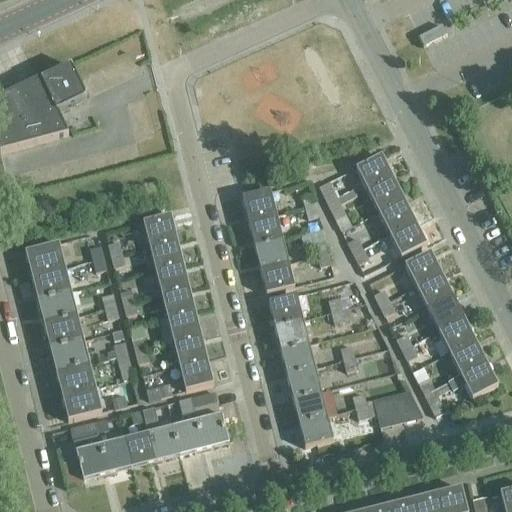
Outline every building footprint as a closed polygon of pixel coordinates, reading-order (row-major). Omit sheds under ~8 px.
[(442,29),(418,41),(423,51),(446,39),(442,29)] [(41,81),(0,100),(0,155),(68,138),(57,115),(87,101),(71,69),(42,83),(41,81)] [(355,173),(367,195),(392,182),(381,160),(355,173)] [(367,195),(378,218),(404,205),(392,182),(367,195)] [(319,191),(330,214),(340,209),(356,201),(353,194),(337,202),(329,186),(319,191)] [(242,202),(248,226),(276,219),(270,195),(242,202)] [(302,200),(305,212),(315,209),(312,198),(302,200)] [(378,218),(389,240),(415,227),(404,205),(378,218)] [(315,209),(305,212),(308,224),(318,221),(315,209)] [(340,209),(330,214),(336,225),(346,220),(340,209)] [(248,226),(254,250),(282,243),(276,219),(248,226)] [(143,227),(149,251),(177,244),(171,220),(143,227)] [(415,227),(389,240),(401,262),(426,249),(415,227)] [(347,248),(353,259),(363,253),(357,242),(347,248)] [(254,250),(260,274),(288,267),(282,243),(254,250)] [(149,251),(155,275),(183,268),(177,244),(149,251)] [(314,248),(317,260),(328,257),(325,245),(314,248)] [(108,248),(111,260),(122,258),(119,246),(108,248)] [(25,256),(31,281),(65,272),(58,248),(25,256)] [(88,253),(92,266),(102,263),(99,251),(88,253)] [(363,253),(353,259),(358,269),(369,264),(363,253)] [(328,257),(317,260),(320,271),(331,268),(328,257)] [(404,270),(416,292),(442,279),(430,257),(404,270)] [(122,258),(111,260),(114,272),(125,270),(122,258)] [(102,263),(92,266),(94,277),(105,274),(102,263)] [(288,267),(260,274),(266,299),(294,292),(288,267)] [(72,269),(74,286),(89,284),(87,268),(72,269)] [(155,275),(161,299),(189,292),(183,268),(155,275)] [(31,281),(37,305),(71,296),(65,272),(31,281)] [(416,292),(427,314),(453,301),(442,279),(416,292)] [(161,299),(167,323),(195,316),(189,292),(161,299)] [(120,297),(123,309),(134,306),(131,294),(120,297)] [(373,300),(379,311),(389,305),(384,295),(373,300)] [(37,305),(43,329),(77,320),(71,296),(37,305)] [(102,301),(104,313),(116,311),(113,298),(102,301)] [(268,307),(274,331),(302,324),(296,300),(268,307)] [(427,314),(438,336),(464,323),(453,301),(427,314)] [(328,305),(331,317),(343,314),(340,302),(328,305)] [(389,305),(379,311),(384,321),(395,316),(389,305)] [(134,306),(123,309),(126,320),(137,317),(134,306)] [(116,311),(104,313),(107,325),(118,322),(116,311)] [(343,314),(331,317),(334,328),(346,325),(343,314)] [(167,323),(173,348),(201,341),(195,316),(167,323)] [(43,329),(49,353),(83,344),(77,320),(43,329)] [(438,336),(449,359),(475,346),(464,323),(438,336)] [(274,331),(280,355),(308,348),(302,324),(274,331)] [(133,340),(146,341),(147,326),(134,325),(133,340)] [(396,344),(401,355),(412,350),(406,339),(396,344)] [(173,348),(179,372),(207,365),(201,341),(173,348)] [(132,345),(135,357),(146,354),(143,342),(132,345)] [(49,353),(55,377),(89,368),(83,344),(49,353)] [(449,359),(460,381),(486,368),(475,346),(449,359)] [(113,350),(116,362),(128,359),(125,347),(113,350)] [(280,355),(286,379),(314,372),(308,348),(280,355)] [(340,353),(343,365),(355,362),(351,350),(340,353)] [(412,350),(401,355),(407,366),(417,361),(412,350)] [(146,354),(135,357),(138,368),(149,365),(146,354)] [(128,359),(116,362),(122,385),(134,382),(128,359)] [(355,362),(343,365),(346,377),(358,374),(355,362)] [(207,365),(179,372),(185,396),(213,389),(207,365)] [(416,372),(423,385),(434,380),(427,366),(416,372)] [(55,377),(62,401),(95,392),(89,368),(55,377)] [(486,368),(460,381),(448,387),(453,397),(465,390),(472,403),(498,390),(486,368)] [(286,379),(292,403),(320,397),(314,372),(286,379)] [(418,388),(424,399),(434,394),(428,383),(418,388)] [(448,387),(434,394),(437,400),(451,393),(448,387)] [(146,394),(149,405),(172,400),(169,388),(146,394)] [(95,392),(62,401),(68,426),(102,417),(95,392)] [(434,394),(424,399),(435,421),(445,417),(434,394)] [(215,396),(190,403),(193,413),(217,407),(215,396)] [(409,396),(398,399),(405,427),(423,422),(409,396)] [(112,402),(115,414),(138,408),(135,397),(112,402)] [(292,403),(298,427),(326,420),(320,397),(292,403)] [(353,402),(356,413),(366,410),(363,399),(353,402)] [(392,430),(405,427),(398,399),(385,402),(392,430)] [(385,402),(373,405),(380,433),(392,430),(385,402)] [(184,429),(172,432),(180,461),(204,455),(196,426),(193,413),(190,403),(178,406),(184,429)] [(366,410),(356,413),(358,425),(369,422),(366,410)] [(148,438),(156,467),(180,461),(172,432),(159,435),(153,412),(142,415),(148,438)] [(145,424),(142,415),(142,414),(130,417),(133,427),(145,424)] [(196,426),(204,455),(228,449),(221,420),(196,426)] [(326,420),(298,427),(305,452),(333,445),(326,420)] [(107,424),(94,427),(97,438),(110,435),(107,424)] [(97,438),(94,427),(70,433),(73,444),(97,438)] [(148,438),(124,444),(132,473),(156,467),(148,438)] [(107,479),(100,450),(97,439),(73,445),(83,485),(107,479)] [(124,444),(100,450),(107,479),(132,473),(124,444)] [(465,511),(460,492),(433,498),(436,511),(465,511)] [(511,511),(511,493),(500,497),(503,511),(511,511)] [(436,511),(433,498),(409,504),(411,511),(436,511)] [(473,504),(475,511),(484,511),(482,502),(473,504)]
